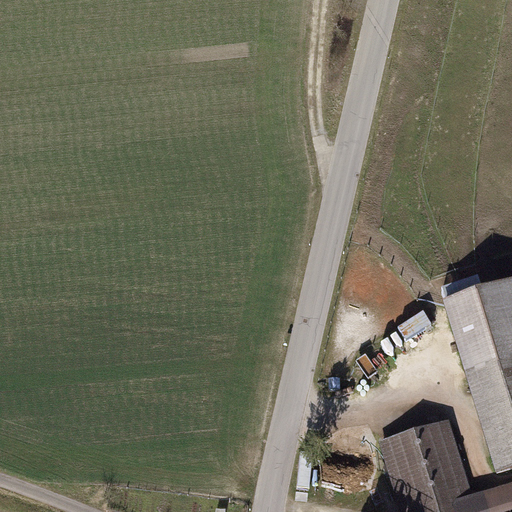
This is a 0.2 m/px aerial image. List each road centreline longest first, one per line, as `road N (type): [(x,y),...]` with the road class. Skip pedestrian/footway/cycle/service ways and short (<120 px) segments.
road 1 (tertiary): [(268,511),(387,0)]
road 2 (track): [(336,220),(383,246),(426,290),(446,334),(460,414)]
road 3 (track): [(341,196),(320,154),(308,86),(317,0)]
